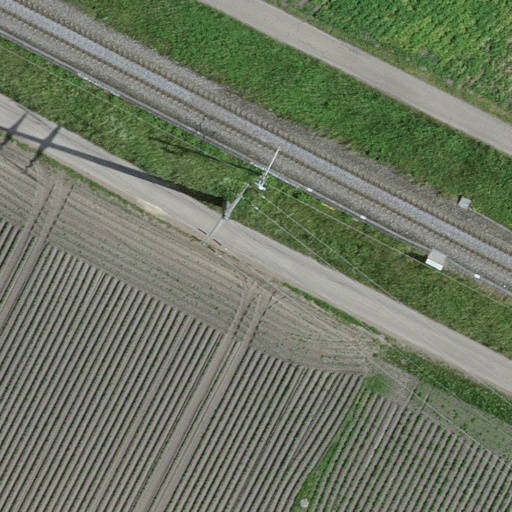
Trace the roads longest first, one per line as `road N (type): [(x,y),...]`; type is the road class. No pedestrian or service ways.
road 1 (track): [(511,378),(0,115)]
road 2 (unclassified): [(221,0),(511,147)]
